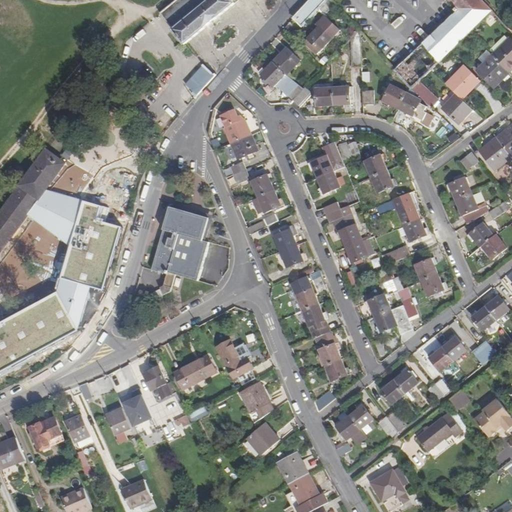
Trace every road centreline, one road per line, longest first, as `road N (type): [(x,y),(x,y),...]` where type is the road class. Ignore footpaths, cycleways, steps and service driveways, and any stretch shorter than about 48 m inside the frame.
road 1 (residential): [(183,140),(152,189),(112,311),(66,376)]
road 2 (residential): [(372,375),(280,154),(285,128)]
road 3 (residential): [(66,376),(255,284)]
road 4 (residential): [(255,284),(204,158),(183,140)]
road 5 (residential): [(419,177),(404,143),(385,129),(285,128)]
road 6 (residential): [(255,284),(311,423)]
road 7 (residential): [(470,296),(419,177)]
road 8 (residential): [(372,375),(470,296)]
